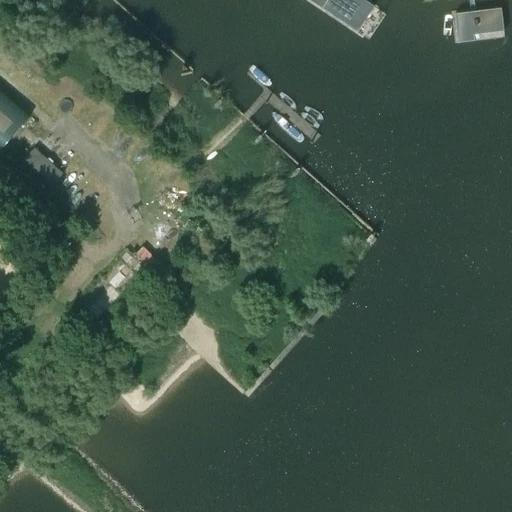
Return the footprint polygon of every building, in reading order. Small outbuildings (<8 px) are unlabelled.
[(363,0),(304,0),(368,41),(386,15),(363,0)] [(504,38),(502,14),(455,18),(458,48),(475,47),(475,41),(504,38)] [(0,96),(0,152),(28,120),(0,96)] [(22,166),(54,183),(62,167),(31,150),(22,166)] [(121,293),(145,272),(130,254),(105,276),(121,293)] [(244,398),(248,402),(332,309),(328,304),(244,398)]
